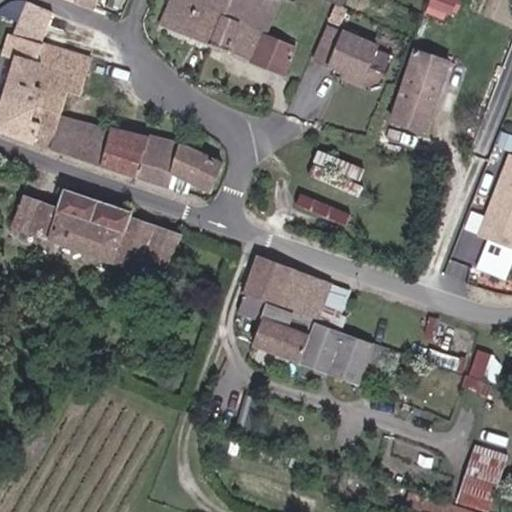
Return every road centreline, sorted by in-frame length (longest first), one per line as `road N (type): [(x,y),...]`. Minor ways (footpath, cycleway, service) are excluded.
road 1 (residential): [(238,227),(253,136),(166,93),(136,40),(58,0)]
road 2 (unknown): [(275,240),(201,380),(202,442),(263,511)]
road 3 (residential): [(238,227),(417,291),(511,314)]
road 4 (unknown): [(417,291),(511,49)]
road 5 (residential): [(0,140),(238,227)]
